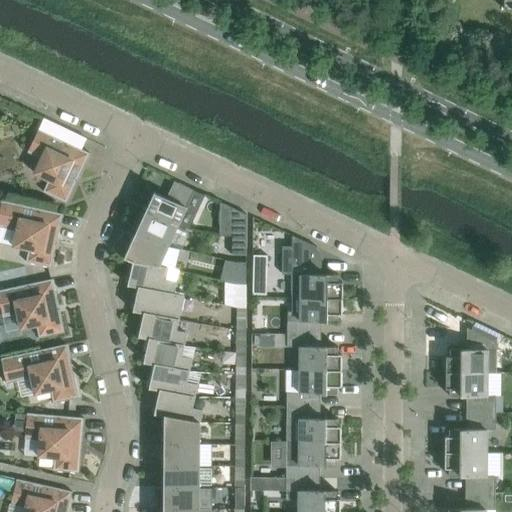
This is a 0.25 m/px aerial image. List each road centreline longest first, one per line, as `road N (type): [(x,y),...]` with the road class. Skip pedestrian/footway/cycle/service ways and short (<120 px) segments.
road 1 (tertiary): [(149,0),(511,173)]
road 2 (residential): [(105,511),(119,439),(83,247),(132,131)]
road 3 (tertiary): [(511,137),(223,0)]
road 4 (residential): [(394,252),(132,131)]
road 5 (residential): [(392,511),(394,252)]
road 6 (residential): [(132,131),(0,69)]
road 7 (residential): [(511,310),(394,252)]
